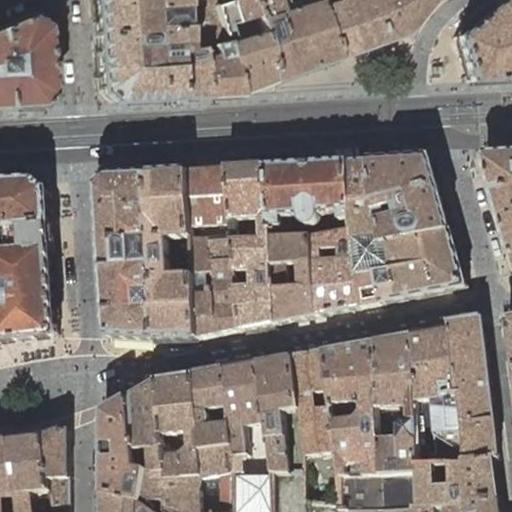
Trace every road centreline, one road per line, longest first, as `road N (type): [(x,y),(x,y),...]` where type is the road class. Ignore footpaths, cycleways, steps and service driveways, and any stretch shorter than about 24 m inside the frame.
road 1 (residential): [(495,303),(199,359),(86,363)]
road 2 (tertiary): [(74,162),(422,141)]
road 3 (residential): [(74,162),(86,363)]
road 4 (residential): [(456,142),(495,303)]
road 5 (residential): [(64,0),(74,162)]
road 6 (residential): [(462,0),(420,50),(422,141)]
road 7 (residential): [(86,363),(89,511)]
road 8 (residential): [(511,432),(495,303)]
